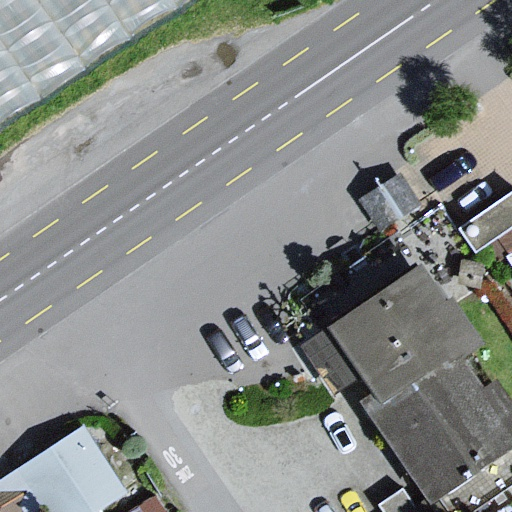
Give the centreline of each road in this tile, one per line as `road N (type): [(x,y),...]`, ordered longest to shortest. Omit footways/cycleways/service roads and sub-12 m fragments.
road 1 (primary): [(49,286),(466,0)]
road 2 (primary): [(407,0),(29,256)]
road 3 (residential): [(49,286),(208,511)]
